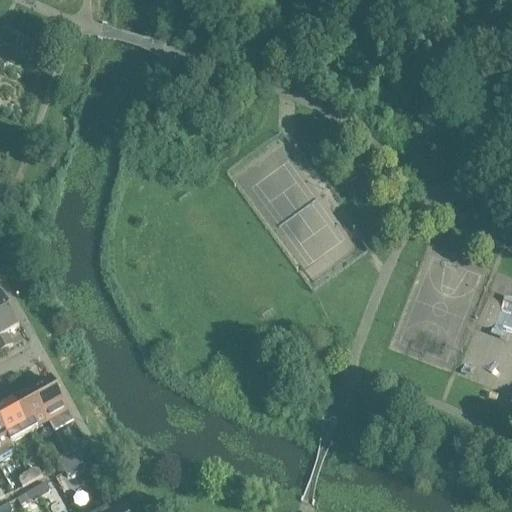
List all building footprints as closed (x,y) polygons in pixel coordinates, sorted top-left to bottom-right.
[(19,329),(2,297),(0,298),(0,341),(5,351),(12,347),(6,336),(19,329)] [(69,413),(51,382),(31,393),(49,424),(69,413)] [(49,424),(31,393),(12,403),(30,435),(49,424)] [(30,435),(12,403),(0,410),(0,425),(11,445),(30,435)] [(0,464),(17,455),(11,445),(0,425),(0,464)] [(81,461),(80,460),(77,454),(73,453),(66,456),(72,466),(81,461)] [(72,466),(66,456),(60,460),(59,464),(63,471),(72,466)] [(84,473),(85,469),(81,461),(72,466),(78,476),(84,473)] [(78,476),(72,466),(63,471),(67,479),(71,480),(78,476)] [(42,478),(39,472),(35,471),(27,475),(32,484),(42,478)] [(32,484),(27,475),(20,479),(19,483),(22,489),(32,484)] [(49,496),(50,492),(46,485),(36,491),(41,500),(49,496)] [(41,500),(36,491),(26,496),(30,503),(34,504),(41,500)]
